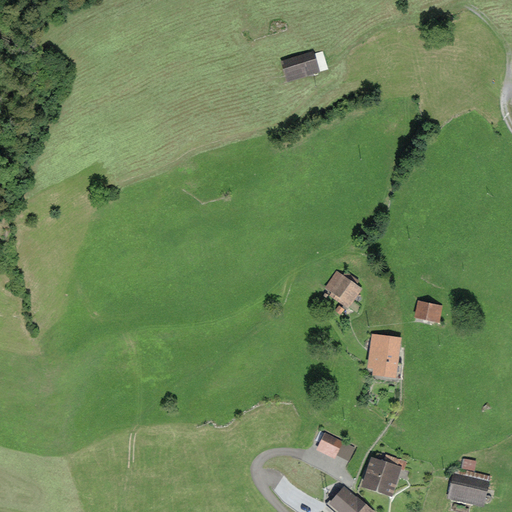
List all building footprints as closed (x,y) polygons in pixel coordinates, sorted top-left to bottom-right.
[(315,52),(282,63),(288,82),(321,72),(315,52)] [(337,272),(325,290),(351,307),(363,289),(337,272)] [(443,307),(419,301),(415,316),(439,322),(443,307)] [(398,341),(375,338),(371,366),(376,367),(375,373),(399,376),(401,365),(395,364),(397,350),(398,341)] [(342,444),(323,435),(315,451),(334,461),(342,444)] [(373,460),(364,487),(390,496),(395,480),(399,468),(373,460)] [(491,484),(454,475),(448,500),(485,509),(491,484)] [(344,488),(330,504),(339,511),(370,511),(365,508),(366,507),(344,488)]
